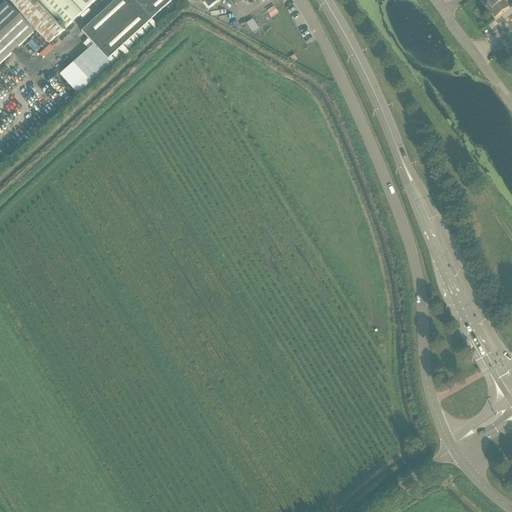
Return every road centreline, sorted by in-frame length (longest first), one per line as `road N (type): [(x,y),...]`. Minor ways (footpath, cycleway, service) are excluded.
road 1 (unclassified): [(454,448),(431,401),(418,270),(383,174),(294,0)]
road 2 (secondary): [(406,171),(443,271),(509,398)]
road 3 (secondary): [(511,369),(406,171)]
road 4 (secondary): [(406,171),(324,0)]
road 5 (unclassified): [(511,105),(432,0)]
